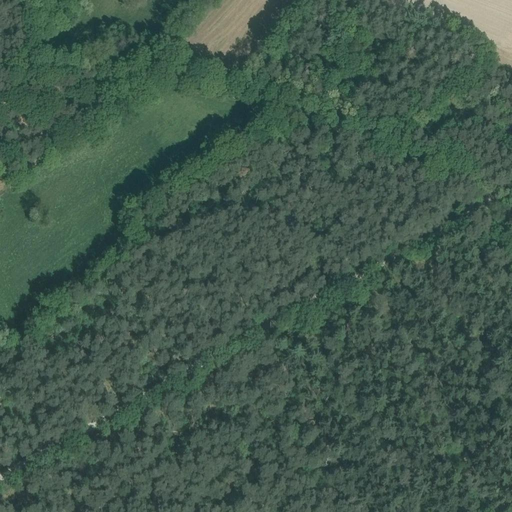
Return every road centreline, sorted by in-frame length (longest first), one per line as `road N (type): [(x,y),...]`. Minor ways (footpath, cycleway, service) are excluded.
road 1 (unclassified): [(0,477),(511,189)]
road 2 (track): [(511,259),(477,186),(308,116),(149,73),(0,67)]
